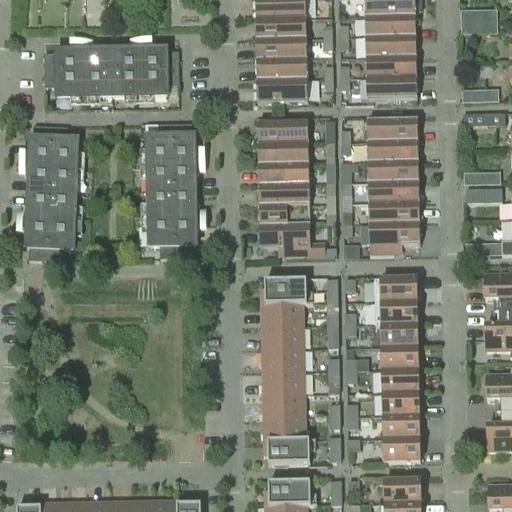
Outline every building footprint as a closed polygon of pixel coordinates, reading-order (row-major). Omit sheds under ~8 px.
[(256,24),(307,23),(306,0),(281,0),(282,1),(256,2),(256,24)] [(365,0),(365,22),(416,21),(416,17),(422,16),(422,4),(416,4),(415,0),(365,0)] [(500,35),(499,12),(462,13),(463,36),(500,35)] [(416,21),(365,22),(366,42),(416,41),(416,21)] [(307,44),(307,23),(256,24),(257,45),(307,44)] [(324,43),(333,43),(332,31),(323,32),(324,43)] [(339,43),(350,43),(349,31),(339,31),(339,43)] [(416,41),(366,42),(366,63),(417,62),(416,41)] [(333,43),(324,43),(324,57),(333,56),(333,43)] [(350,55),(350,43),(339,43),(340,56),(350,55)] [(307,44),(257,45),(257,65),(307,64),(307,44)] [(167,54),(139,55),(139,101),(167,100),(167,90),(167,81),(167,73),(167,65),(167,56),(167,54)] [(112,101),(111,55),(85,56),(86,102),(112,101)] [(139,55),(111,55),(112,101),(139,101),(139,55)] [(86,102),(85,56),(57,56),(57,58),(57,67),(57,75),(58,83),(58,92),(58,102),(86,102)] [(167,65),(179,65),(179,56),(167,56),(167,65)] [(57,67),(57,58),(45,58),(45,67),(57,67)] [(417,62),(366,63),(367,83),(417,82),(417,62)] [(308,85),(307,64),(257,65),(257,85),(308,85)] [(179,73),(179,65),(167,65),(167,73),(179,73)] [(57,75),(57,67),(45,67),(45,75),(57,75)] [(340,84),(349,84),(349,72),(340,72),(340,84)] [(179,73),(167,73),(167,81),(179,81),(179,73)] [(324,84),(333,84),(333,73),(324,73),(324,84)] [(57,75),(45,75),(45,83),(58,83),(57,75)] [(180,90),(179,81),(167,81),(167,90),(180,90)] [(417,82),(367,83),(367,106),(418,105),(417,82)] [(58,83),(45,83),(45,92),(58,92),(58,83)] [(333,84),(324,84),(325,97),(333,97),(333,84)] [(349,84),(340,84),(340,96),(349,96),(349,84)] [(308,85),(257,85),(258,108),(308,107),(308,85)] [(499,120),(487,120),(487,132),(499,131),(499,120)] [(368,147),(418,146),(418,124),(367,125),(368,147)] [(258,150),(309,148),(308,126),(258,127),(258,150)] [(158,129),(148,129),(148,142),(158,141),(158,129)] [(167,141),(167,129),(158,129),(158,141),(167,141)] [(183,141),(183,129),(174,129),(175,141),(183,141)] [(192,129),(183,129),(183,141),(192,141),(192,129)] [(42,144),(43,131),(34,131),(34,143),(42,144)] [(43,131),(42,144),(50,144),(50,132),(43,131)] [(59,132),(50,132),(50,144),(58,144),(59,132)] [(68,132),(59,132),(58,144),(68,145),(68,132)] [(341,148),(351,147),(351,136),(341,136),(341,148)] [(326,148),(334,148),(334,137),(325,137),(326,148)] [(194,141),(192,141),(183,141),(175,141),(167,141),(158,141),(148,142),(148,170),(195,169),(194,141)] [(42,144),(34,143),(31,143),(30,171),(77,173),(78,145),(68,145),(58,144),(50,144),(42,144)] [(418,146),(368,147),(368,168),(419,167),(418,146)] [(351,147),(341,148),(342,161),(351,160),(351,147)] [(309,169),(309,148),(258,150),(259,170),(309,169)] [(334,148),(326,148),(326,168),(334,168),(334,148)] [(419,167),(368,168),(369,188),(419,187),(419,167)] [(334,168),(326,168),(326,189),(335,189),(334,168)] [(195,196),(195,169),(148,170),(149,197),(195,196)] [(310,189),(309,169),(259,170),(259,190),(310,189)] [(77,173),(30,171),(29,197),(76,199),(77,173)] [(466,175),(466,188),(503,188),(503,175),(466,175)] [(342,189),(351,188),(351,177),(342,177),(342,189)] [(419,187),(369,188),(369,209),(419,208),(419,187)] [(351,188),(342,189),(342,201),(351,201),(351,188)] [(310,189),(259,190),(260,211),(310,210),(310,189)] [(335,189),(326,189),(326,209),(335,209),(335,189)] [(503,194),(466,195),(466,210),(503,209),(503,194)] [(195,196),(149,197),(149,224),(195,223),(195,196)] [(29,197),(28,225),(75,226),(76,199),(29,197)] [(420,228),(419,208),(369,209),(369,229),(420,228)] [(335,209),(326,209),(327,231),(335,231),(335,209)] [(310,210),(260,211),(260,231),(311,230),(310,210)] [(343,229),(352,229),(352,218),(342,218),(343,229)] [(195,223),(149,224),(149,251),(160,251),(168,251),(176,251),(184,251),(194,251),(196,251),(195,223)] [(75,226),(28,225),(27,253),(30,253),(38,253),(46,253),(54,254),(63,254),(74,254),(75,226)] [(420,228),(369,229),(370,259),(395,258),(395,251),(420,250),(420,228)] [(352,229),(343,229),(343,242),(352,242),(352,229)] [(311,230),(260,231),(260,254),(286,253),(286,261),(326,260),(325,249),(311,249),(311,230)] [(511,245),(501,246),(501,248),(502,260),(511,260),(511,245)] [(489,248),(489,249),(490,260),(502,260),(501,248),(489,248)] [(168,251),(160,251),(160,263),(168,263),(168,251)] [(184,251),(176,251),(176,263),(184,263),(184,251)] [(194,251),(184,251),(184,263),(194,263),(194,251)] [(38,253),(30,253),(29,265),(38,266),(38,253)] [(38,253),(38,266),(46,266),(46,253),(38,253)] [(54,254),(46,253),(46,266),(54,266),(54,254)] [(63,254),(54,254),(54,266),(63,266),(63,254)] [(493,318),(511,317),(511,271),(509,272),(509,279),(485,280),(485,305),(493,305),(493,318)] [(375,307),(417,307),(417,283),(381,284),(375,284),(375,307)] [(328,284),(327,284),(327,302),(327,308),(338,308),(338,284),(335,284),(328,284)] [(344,284),(344,296),(356,296),(356,284),(344,284)] [(265,294),(261,294),(262,309),(303,309),(307,309),(307,308),(307,285),(265,286),(265,294)] [(310,288),(309,307),(324,307),(325,288),(310,288)] [(417,307),(375,307),(375,330),(382,330),(418,329),(417,307)] [(327,308),(327,330),(338,330),(338,308),(327,308)] [(303,309),(262,309),(262,332),(304,331),(303,309)] [(511,317),(493,318),(494,331),(486,331),(486,356),(510,356),(510,363),(511,362),(511,317)] [(345,331),(356,331),(356,319),(345,319),(345,331)] [(418,329),(382,330),(382,353),(418,352),(418,329)] [(338,330),(327,330),(328,354),(338,354),(338,330)] [(304,331),(262,332),(262,355),(304,354),(304,331)] [(356,342),(356,331),(345,331),(345,342),(356,342)] [(419,375),(418,352),(382,353),(383,376),(419,375)] [(304,354),(262,355),(263,377),(304,377),(304,354)] [(328,376),(339,376),(339,364),(328,364),(328,376)] [(346,376),(357,376),(357,364),(346,364),(346,376)] [(495,418),(511,417),(511,372),(511,380),(487,380),(487,405),(495,405),(495,418)] [(419,398),(419,375),(383,376),(383,398),(419,398)] [(339,376),(328,376),(328,399),(339,399),(339,376)] [(357,376),(346,376),(346,389),(357,389),(357,376)] [(304,377),(263,377),(263,400),(305,399),(304,377)] [(419,398),(383,398),(383,421),(420,421),(419,398)] [(305,399),(263,400),(264,423),(305,422),(305,399)] [(329,422),(340,422),(340,410),(329,410),(329,422)] [(346,422),(358,422),(358,410),(346,410),(346,422)] [(511,417),(495,418),(496,431),(488,431),(488,456),(511,455),(511,417)] [(420,443),(420,421),(383,421),(384,444),(420,443)] [(306,445),(305,422),(264,423),(264,446),(306,445)] [(341,434),(340,422),(329,422),(329,434),(341,434)] [(358,422),(346,422),(347,434),(358,434),(358,422)] [(341,443),(330,443),(330,467),(341,467),(341,443)] [(420,467),(420,443),(384,444),(384,468),(420,467)] [(310,445),(306,445),(264,446),(264,461),(268,461),(269,470),(310,469),(310,445)] [(360,446),(348,446),(348,456),(360,456),(360,446)] [(385,509),(421,508),(421,485),(384,486),(385,509)] [(341,486),(331,486),(331,511),(342,510),(341,486)] [(359,486),(348,486),(348,498),(360,498),(359,486)] [(307,510),(307,511),(311,511),(311,487),(269,488),(269,496),(265,496),(265,511),(307,510)] [(511,511),(511,490),(489,491),(489,511),(511,511)]
